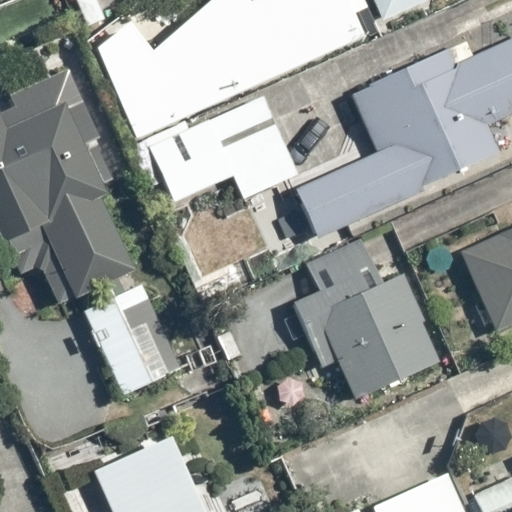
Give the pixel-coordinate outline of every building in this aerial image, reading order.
[(94,51),(135,142),(362,39),(343,0),(259,0),(246,4),(245,0),(211,0),(150,54),(127,26),(94,51)] [(368,0),(379,23),(433,0),(368,0)] [(444,53),(346,96),(372,155),(291,191),(313,242),(421,195),(419,190),(496,156),(484,128),(511,115),(511,42),(452,69),(444,53)] [(0,132),(0,131),(0,244),(2,244),(17,277),(32,271),(39,275),(55,309),(131,275),(98,201),(104,199),(99,188),(107,184),(88,143),(95,140),(62,69),(1,97),(14,126),(0,132)] [(294,178),(259,100),(146,150),(170,205),(230,178),(240,201),(294,178)] [(511,230),(458,254),(494,334),(511,326),(511,230)] [(334,364),(351,403),(438,366),(400,278),(378,288),(358,243),(303,267),(315,294),(290,305),(318,371),(334,364)] [(179,372),(140,288),(82,315),(121,398),(179,372)] [(199,511),(167,441),(91,475),(107,511),(461,511),(446,476),(369,511),(199,511)] [(511,511),(511,480),(471,498),(477,511),(511,511)]
